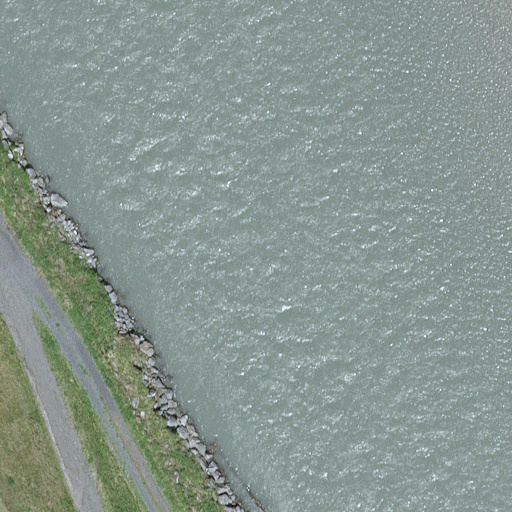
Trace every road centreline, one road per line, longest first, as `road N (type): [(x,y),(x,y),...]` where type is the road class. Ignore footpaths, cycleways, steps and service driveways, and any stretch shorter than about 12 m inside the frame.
road 1 (track): [(160,511),(42,310),(0,258)]
road 2 (track): [(94,511),(0,261)]
